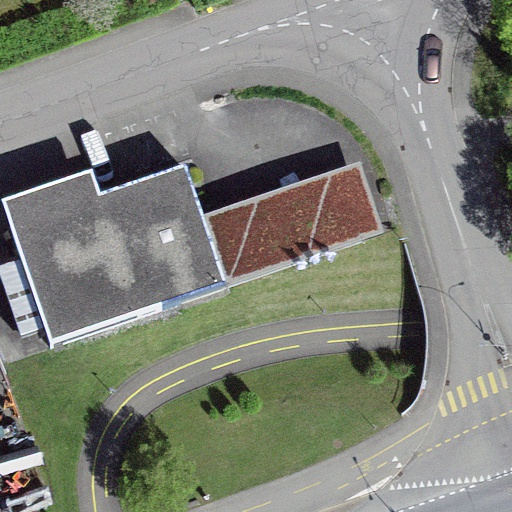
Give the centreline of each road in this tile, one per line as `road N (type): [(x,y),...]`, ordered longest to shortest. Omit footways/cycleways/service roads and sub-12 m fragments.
road 1 (residential): [(511,378),(371,0)]
road 2 (residential): [(350,0),(0,121)]
